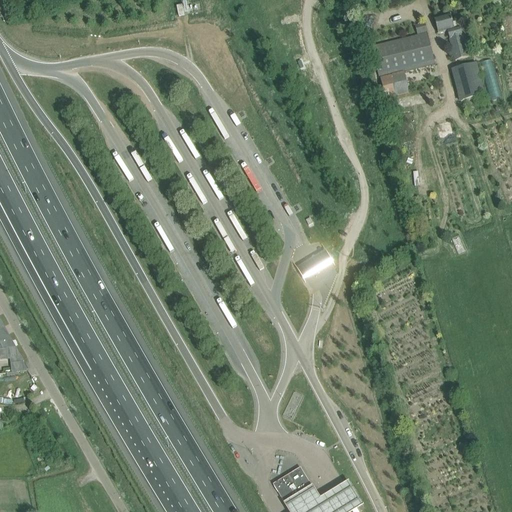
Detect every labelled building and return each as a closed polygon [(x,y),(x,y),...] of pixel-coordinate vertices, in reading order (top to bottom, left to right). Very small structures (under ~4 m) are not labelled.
[(459,22),(453,24),(451,15),(434,20),(438,35),(447,32),(450,40),(449,41),(455,62),(470,58),(467,49),(475,47),(472,36),(464,39),(464,37),(469,36),(466,26),(461,28),(459,22)] [(368,49),(370,59),(375,81),(381,79),(386,101),(441,87),(425,24),(415,26),(418,37),(368,49)] [(486,97),(478,64),(452,71),(460,103),(486,97)] [(414,132),(409,114),(389,120),(394,137),(414,132)] [(182,174),(190,170),(176,145),(168,150),(182,174)] [(113,156),(128,186),(135,182),(120,153),(113,156)] [(206,161),(199,165),(211,190),(218,186),(206,161)] [(164,194),(146,164),(140,168),(157,198),(164,194)] [(312,218),(305,221),(307,227),(314,225),(312,218)] [(167,251),(174,247),(161,220),(154,224),(167,251)] [(225,226),(218,228),(227,255),(234,252),(225,226)] [(252,255),(257,253),(249,239),(244,241),(252,255)] [(309,262),(297,269),(305,283),(316,276),(332,267),(324,253),(309,262)] [(246,263),(239,267),(252,294),(259,290),(246,263)] [(0,320),(0,345),(3,350),(6,350),(16,349),(1,321),(0,320)] [(16,349),(6,350),(7,357),(19,356),(19,354),(16,349)] [(273,485),(286,507),(314,490),(300,468),(273,485)] [(322,503),(314,490),(286,507),(288,511),(361,511),(366,509),(351,484),(337,493),(322,503)]
